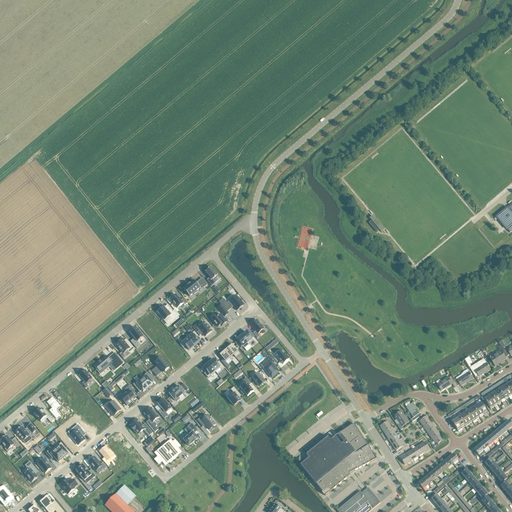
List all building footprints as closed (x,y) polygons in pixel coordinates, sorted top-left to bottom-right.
[(506,228),(508,231),(510,233),(511,231),(511,204),(503,212),(499,215),(505,223),(508,227),(506,228)] [(385,229),(373,216),(370,219),(371,221),(379,230),(381,232),(385,229)] [(371,221),(369,223),(377,232),(379,230),(371,221)] [(211,268),(205,272),(210,277),(206,280),(212,286),(215,283),(212,280),(218,276),(211,268)] [(188,287),(184,290),(189,297),(193,293),(194,294),(197,292),(196,291),(200,288),(200,287),(201,286),(203,288),(207,285),(202,279),(198,282),(199,282),(197,284),(194,281),(190,284),(187,286),(188,287)] [(176,294),(170,300),(177,309),(181,305),(183,304),(185,306),(187,303),(183,299),(181,301),(176,294)] [(224,299),(219,303),(227,312),(231,308),(233,306),(237,311),(244,305),(236,296),(227,304),(224,299)] [(161,309),(157,312),(160,316),(162,318),(163,319),(164,321),(171,315),(174,320),(178,316),(179,316),(175,310),(173,311),(168,305),(165,307),(164,306),(163,307),(164,307),(161,309)] [(221,305),(217,308),(225,317),(228,314),(221,305)] [(216,315),(211,320),(218,327),(221,325),(221,326),(222,326),(224,325),(227,322),(220,315),(218,317),(217,316),(216,315)] [(256,320),(250,325),(256,331),(253,333),(257,338),(260,336),(258,334),(264,329),(256,320)] [(198,324),(193,328),(199,335),(202,333),(202,334),(203,334),(205,337),(212,332),(210,329),(210,328),(211,328),(208,325),(207,325),(204,322),(200,326),(198,324)] [(136,328),(130,333),(134,339),(131,342),(136,348),(140,345),(138,342),(143,337),(136,328)] [(194,332),(187,338),(194,346),(199,342),(196,338),(198,336),(194,332)] [(246,332),(242,336),(249,345),(254,341),(252,339),(254,337),(252,336),(250,337),(246,332)] [(242,336),(237,340),(241,345),(239,347),(241,348),(243,347),(244,349),(249,345),(242,336)] [(187,338),(180,344),(183,349),(186,347),(189,351),(194,346),(187,338)] [(122,339),(115,345),(122,353),(120,355),(122,358),(124,356),(122,355),(127,351),(130,354),(135,350),(127,340),(125,342),(122,339)] [(232,345),(228,348),(234,355),(233,355),(236,358),(240,354),(232,345)] [(511,346),(507,350),(504,346),(502,347),(502,348),(502,349),(505,353),(507,356),(510,355),(511,356),(511,355),(511,346)] [(228,348),(224,351),(230,358),(231,360),(233,359),(231,357),(233,355),(234,355),(228,348)] [(500,363),(506,360),(505,358),(507,356),(505,353),(502,349),(489,357),(490,360),(495,367),(495,366),(500,363)] [(276,355),(275,355),(281,362),(283,364),(288,360),(289,359),(287,357),(282,350),(276,355)] [(224,351),(220,355),(223,360),(221,362),(227,369),(229,367),(225,362),(230,358),(224,351)] [(98,364),(95,366),(96,367),(97,369),(100,372),(101,373),(112,364),(115,368),(116,369),(123,363),(115,353),(111,356),(111,357),(108,359),(106,357),(104,359),(103,359),(102,360),(103,360),(101,362),(100,361),(98,362),(99,363),(98,364)] [(156,369),(154,370),(158,376),(162,372),(163,373),(169,368),(161,358),(155,363),(158,367),(156,369)] [(271,363),(264,369),(271,378),(279,372),(276,368),(278,367),(271,358),(269,360),(271,363)] [(213,360),(208,364),(215,372),(216,372),(218,374),(222,371),(225,368),(219,362),(217,363),(213,360)] [(484,360),(470,368),(475,377),(478,375),(479,377),(485,373),(490,370),(484,360)] [(208,364),(203,368),(207,372),(204,374),(208,378),(215,372),(208,364)] [(85,370),(79,375),(84,382),(82,384),(86,388),(88,386),(86,384),(92,379),(85,370)] [(456,379),(454,381),(457,387),(460,385),(461,387),(468,382),(473,379),(470,375),(469,372),(457,380),(456,379)] [(147,373),(140,379),(148,388),(153,384),(151,382),(154,380),(147,373)] [(258,373),(253,378),(260,387),(265,382),(258,373)] [(455,388),(457,387),(454,381),(451,376),(449,378),(448,377),(441,382),(437,384),(439,388),(439,389),(439,388),(441,391),(442,391),(441,391),(446,388),(452,384),(455,388)] [(245,383),(240,387),(242,390),(241,392),(244,395),(245,394),(248,397),(253,392),(248,386),(251,384),(246,378),(243,381),(245,383)] [(140,379),(133,385),(140,392),(142,390),(143,392),(148,388),(140,379)] [(170,394),(169,394),(174,400),(175,401),(176,400),(177,402),(180,399),(178,398),(185,393),(184,392),(185,391),(186,392),(189,389),(184,384),(181,386),(182,387),(181,387),(181,388),(179,386),(179,387),(170,394)] [(509,398),(511,395),(511,394),(506,385),(503,388),(509,398)] [(125,393),(124,394),(131,402),(136,398),(133,395),(131,392),(133,390),(129,386),(127,388),(129,390),(125,393)] [(107,388),(103,392),(108,398),(112,394),(107,388)] [(233,392),(226,398),(234,406),(240,401),(238,398),(241,396),(234,388),(231,390),(233,392)] [(505,400),(509,398),(503,388),(499,390),(502,395),(505,400)] [(501,402),(505,400),(502,395),(499,390),(495,392),(498,396),(501,402)] [(498,405),(501,402),(498,396),(495,392),(492,395),(498,405)] [(124,394),(120,398),(127,406),(131,402),(124,394)] [(494,407),(498,405),(492,395),(488,397),(494,407)] [(53,397),(47,402),(52,409),(49,411),(57,420),(61,416),(56,410),(61,406),(53,397)] [(491,409),(494,407),(488,397),(484,399),(491,409)] [(163,400),(158,404),(162,409),(158,412),(164,419),(168,416),(167,414),(166,413),(171,409),(163,400)] [(114,401),(106,408),(114,417),(121,410),(118,407),(116,405),(114,401)] [(415,406),(413,403),(409,405),(408,406),(406,407),(413,417),(410,420),(412,422),(422,416),(420,413),(416,407),(415,408),(415,407),(415,406)] [(483,415),(487,413),(481,403),(477,405),(478,406),(483,414),(483,415)] [(480,417),(483,415),(483,414),(478,406),(477,405),(474,407),(480,417)] [(476,420),(480,417),(474,407),(470,410),(476,420)] [(151,408),(144,414),(150,420),(146,423),(155,433),(158,430),(156,427),(157,426),(154,422),(159,418),(151,408)] [(40,409),(34,414),(37,418),(38,419),(42,423),(47,418),(51,423),(54,420),(45,409),(42,411),(40,409)] [(473,422),(476,420),(470,410),(466,412),(473,422)] [(401,411),(394,416),(400,424),(397,425),(401,430),(403,428),(402,427),(408,422),(405,418),(408,416),(406,413),(403,415),(401,411)] [(469,424),(473,422),(466,412),(463,414),(469,424)] [(465,427),(469,424),(463,414),(459,417),(465,427)] [(200,418),(197,420),(202,427),(205,425),(209,430),(212,428),(215,425),(213,422),(213,421),(211,419),(208,416),(204,419),(204,418),(202,420),(200,418)] [(424,427),(431,422),(426,416),(419,421),(424,427)] [(461,429),(465,427),(459,417),(455,419),(461,428),(461,429)] [(458,431),(461,429),(461,428),(455,419),(452,421),(458,431)] [(137,420),(130,426),(131,427),(135,432),(138,435),(144,430),(149,436),(153,433),(145,424),(142,426),(137,420)] [(384,433),(391,428),(387,422),(380,426),(384,433)] [(428,433),(435,428),(431,422),(424,427),(428,433)] [(22,427),(16,432),(23,441),(24,441),(26,444),(29,441),(27,438),(30,436),(29,435),(31,433),(32,434),(36,431),(31,424),(27,427),(28,428),(25,430),(22,427)] [(192,433),(183,440),(188,446),(198,439),(194,435),(194,434),(195,433),(198,431),(192,424),(188,427),(192,433)] [(373,454),(354,424),(337,435),(337,436),(338,436),(343,443),(341,445),(335,437),(331,440),(328,437),(306,455),(307,455),(309,458),(300,465),(313,481),(325,496),(328,494),(327,492),(342,480),(343,481),(342,482),(343,482),(350,476),(349,474),(377,460),(375,457),(376,455),(376,456),(377,456),(375,453),(374,453),(375,453),(373,454)] [(74,433),(70,436),(78,445),(85,440),(81,435),(84,432),(78,425),(72,430),(74,433)] [(503,434),(508,430),(504,425),(499,429),(503,434)] [(388,439),(395,434),(391,428),(384,433),(388,439)] [(432,439),(439,434),(435,428),(428,433),(432,439)] [(498,438),(503,434),(499,429),(494,433),(498,438)] [(493,443),(498,438),(494,433),(489,437),(493,443)] [(392,445),(399,440),(395,434),(388,439),(392,445)] [(436,445),(443,440),(439,434),(432,439),(436,445)] [(7,436),(0,441),(2,444),(6,448),(5,449),(8,453),(8,452),(11,449),(11,450),(11,449),(10,448),(14,445),(15,446),(18,443),(14,439),(11,441),(9,439),(7,436)] [(488,447),(493,443),(489,437),(484,442),(488,447)] [(170,440),(163,447),(174,460),(177,457),(177,456),(178,455),(181,453),(177,449),(180,446),(175,440),(173,442),(172,442),(171,441),(170,440)] [(396,451),(403,446),(399,440),(392,445),(396,451)] [(62,442),(55,448),(63,459),(68,454),(64,450),(67,447),(62,442)] [(423,453),(429,449),(425,442),(419,446),(423,453)] [(483,451),(488,447),(484,442),(479,446),(483,451)] [(417,457),(423,453),(419,446),(412,450),(417,457)] [(478,455),(482,452),(483,451),(479,446),(474,450),(478,455)] [(103,448),(99,452),(104,458),(102,460),(109,468),(111,466),(110,465),(117,459),(110,450),(109,450),(107,447),(104,449),(103,448)] [(157,457),(154,460),(158,465),(161,463),(162,462),(165,465),(168,463),(169,462),(170,463),(174,460),(163,447),(155,453),(157,456),(158,457),(157,457)] [(49,451),(45,453),(51,460),(54,457),(59,463),(63,459),(55,448),(50,452),(49,451)] [(411,461),(417,457),(412,450),(406,454),(411,461)] [(405,465),(411,461),(406,454),(400,458),(405,465)] [(453,464),(454,463),(458,460),(453,454),(448,458),(453,464)] [(94,457),(88,462),(96,471),(102,466),(104,469),(107,467),(103,462),(101,464),(97,460),(94,457)] [(448,468),(453,464),(448,458),(443,463),(448,468)] [(44,459),(37,464),(45,474),(52,469),(44,459)] [(489,468),(494,464),(490,459),(485,463),(489,468)] [(25,474),(24,474),(32,483),(38,478),(35,474),(32,470),(35,468),(30,462),(25,466),(27,468),(29,470),(25,474)] [(443,472),(448,468),(443,463),(438,467),(443,472)] [(493,473),(499,469),(494,464),(489,468),(493,473)] [(83,465),(76,471),(84,481),(85,481),(87,483),(91,480),(88,478),(91,476),(93,478),(96,476),(91,471),(89,473),(83,465)] [(438,477),(443,472),(438,467),(433,471),(438,477)] [(466,479),(471,474),(466,469),(462,473),(461,474),(466,479)] [(498,478),(503,474),(499,469),(493,473),(498,478)] [(433,481),(438,477),(433,471),(428,475),(433,481)] [(470,484),(475,479),(471,474),(466,479),(470,484)] [(502,483),(506,480),(507,479),(503,474),(498,478),(502,483)] [(428,485),(433,481),(428,475),(423,480),(428,485)] [(474,489),(479,485),(475,479),(470,484),(474,489)] [(67,480),(60,485),(68,495),(75,489),(74,488),(78,485),(73,480),(69,483),(67,480)] [(423,489),(428,485),(423,480),(418,484),(423,489)] [(505,491),(510,487),(506,482),(504,483),(501,486),(505,491)] [(2,490),(0,492),(0,497),(5,504),(11,499),(6,493),(9,490),(4,485),(1,488),(2,490)] [(478,494),(483,490),(479,485),(474,489),(478,494)] [(111,511),(134,511),(127,506),(136,497),(124,486),(119,491),(105,506),(111,511)] [(369,511),(380,503),(370,490),(369,490),(367,492),(363,492),(362,493),(360,491),(337,511),(338,511),(354,511),(355,511),(354,511),(369,511)] [(482,499),(484,498),(487,495),(483,490),(478,494),(482,499)] [(436,504),(441,500),(437,495),(435,496),(431,499),(436,504)] [(46,497),(40,502),(48,511),(52,508),(55,511),(63,511),(55,501),(51,504),(46,497)] [(486,506),(491,502),(487,497),(483,500),(482,501),(486,506)] [(440,509),(445,505),(441,500),(436,504),(440,509)] [(490,511),(495,507),(491,502),(486,506),(490,511)]
